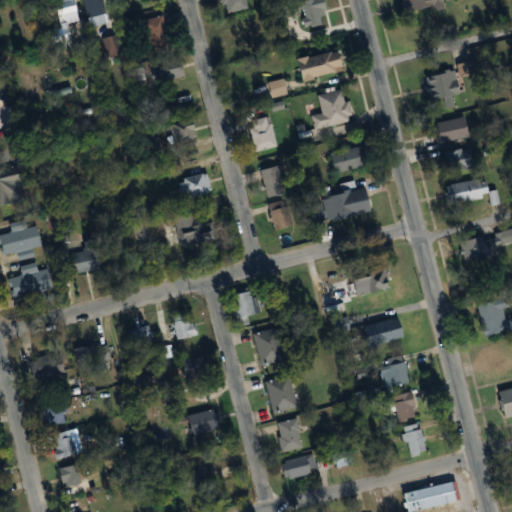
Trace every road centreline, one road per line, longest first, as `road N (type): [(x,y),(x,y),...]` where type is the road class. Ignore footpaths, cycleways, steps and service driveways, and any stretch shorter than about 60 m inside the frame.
road 1 (residential): [(358,0),(489,511)]
road 2 (residential): [(417,230),(0,337)]
road 3 (residential): [(188,0),(259,270)]
road 4 (residential): [(511,447),(271,511)]
road 5 (residential): [(209,283),(267,511)]
road 6 (residential): [(0,346),(39,511)]
road 7 (residential): [(511,36),(375,67)]
